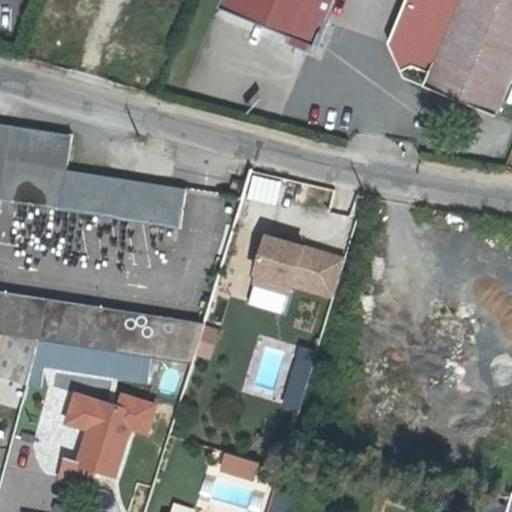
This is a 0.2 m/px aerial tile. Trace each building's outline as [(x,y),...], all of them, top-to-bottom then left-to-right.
[(223,0),(222,4),(292,32),(318,43),(335,0),(223,0)] [(511,0),(402,0),(385,41),(400,68),(412,67),(429,72),(424,86),(497,116),(511,78),(511,0)] [(292,32),(289,39),(316,49),(318,43),(292,32)] [(0,201),(181,229),(187,188),(67,170),(73,137),(0,124),(0,201)] [(250,175),(246,199),(274,203),(278,179),(250,175)] [(231,187),(230,193),(242,196),(244,191),(246,183),(233,179),(231,187)] [(347,259),(269,236),(258,273),(259,273),(293,284),(336,297),(347,259)] [(293,284),(259,273),(256,283),(290,293),(293,284)] [(193,364),(206,323),(0,290),(0,333),(41,340),(43,340),(111,351),(152,357),(193,364)] [(0,364),(32,370),(41,340),(0,333),(0,364)] [(108,374),(111,351),(43,340),(39,363),(108,374)] [(294,375),(310,380),(318,355),(302,350),(294,375)] [(111,351),(108,374),(148,381),(152,357),(111,351)] [(302,407),(310,380),(294,375),(286,402),(302,407)] [(104,403),(78,394),(69,422),(95,430),(104,403)] [(145,433),(154,405),(121,395),(117,407),(141,414),(136,430),(145,433)] [(95,430),(84,466),(65,460),(59,479),(91,484),(95,471),(121,479),(136,430),(141,414),(117,407),(104,403),(95,430)] [(260,462),(229,452),(224,468),(254,478),(260,462)] [(284,511),(291,490),(273,485),(265,511),(284,511)]
